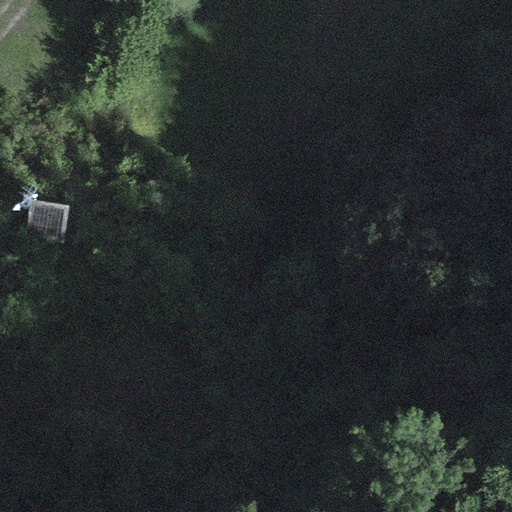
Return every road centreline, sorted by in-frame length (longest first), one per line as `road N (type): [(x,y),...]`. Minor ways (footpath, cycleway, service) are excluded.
road 1 (trunk): [(0,313),(21,206),(82,0)]
road 2 (track): [(511,39),(483,61),(359,104),(305,97),(327,0)]
